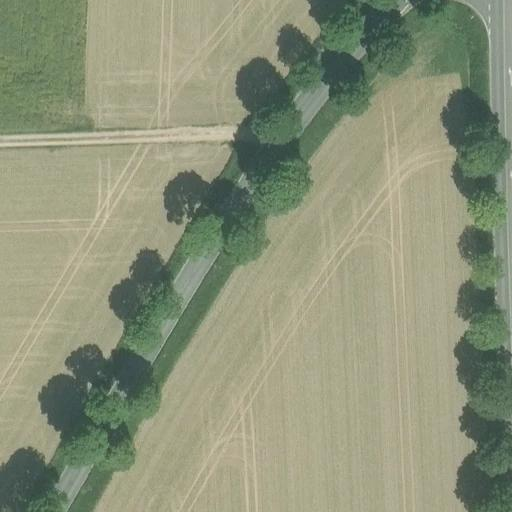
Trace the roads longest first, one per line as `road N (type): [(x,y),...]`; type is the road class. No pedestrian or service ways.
road 1 (secondary): [(384,2),(235,207),(56,511)]
road 2 (track): [(284,139),(0,141)]
